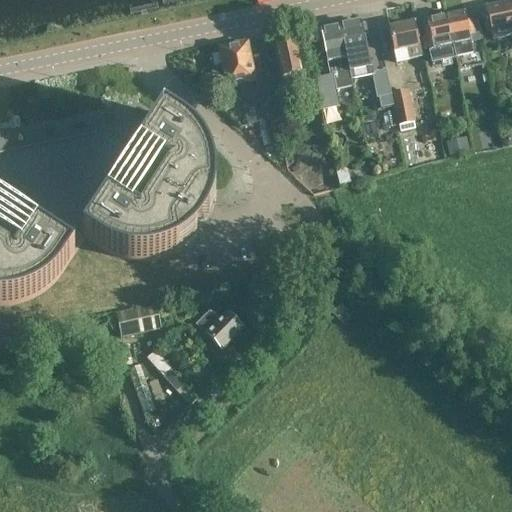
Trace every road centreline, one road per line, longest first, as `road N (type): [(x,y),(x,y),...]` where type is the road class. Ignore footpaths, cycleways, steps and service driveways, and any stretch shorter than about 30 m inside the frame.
road 1 (unclassified): [(298,308),(319,283),(324,244),(315,217),(149,61),(144,40)]
road 2 (unclassified): [(298,308),(162,443),(158,470),(166,499),(180,511)]
road 3 (tertiary): [(144,40),(328,0)]
road 4 (tertiary): [(0,70),(144,40)]
